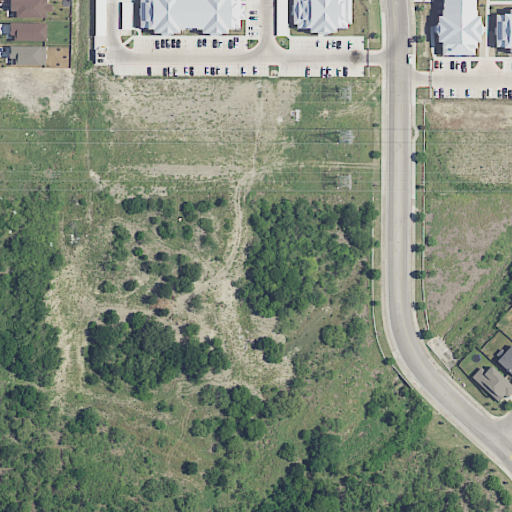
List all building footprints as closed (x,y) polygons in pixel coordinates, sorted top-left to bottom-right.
[(143,0),(144,32),(203,30),(203,33),(210,33),(209,27),(230,26),(230,22),(239,22),(238,0),(143,0)] [(348,0),(292,0),(293,29),(308,29),(308,33),(334,33),(334,29),(349,29),(348,0)] [(473,56),(477,43),(474,0),(439,0),(440,16),(437,16),(434,24),(434,42),(440,44),(440,55),(457,56),(473,56)] [(494,48),(507,48),(507,51),(511,51),(511,11),(507,12),(507,15),(494,15),(494,48)] [(511,376),(511,345),(496,361),(511,376)] [(500,404),(511,389),(511,385),(487,363),(473,379),(500,404)]
